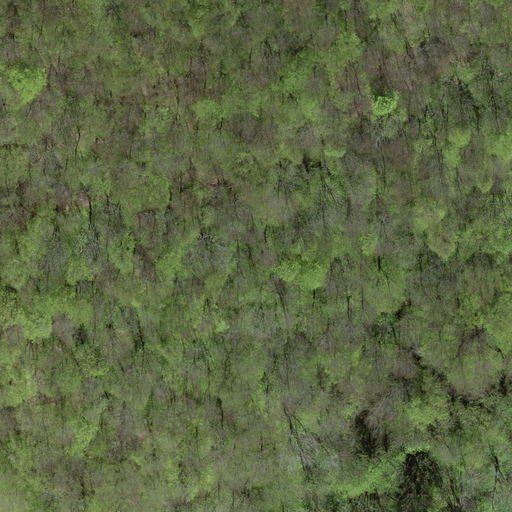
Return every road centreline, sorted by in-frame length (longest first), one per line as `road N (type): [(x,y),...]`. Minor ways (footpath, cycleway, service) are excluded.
road 1 (unclassified): [(0,199),(215,149),(390,71),(511,1)]
road 2 (track): [(132,511),(511,392)]
